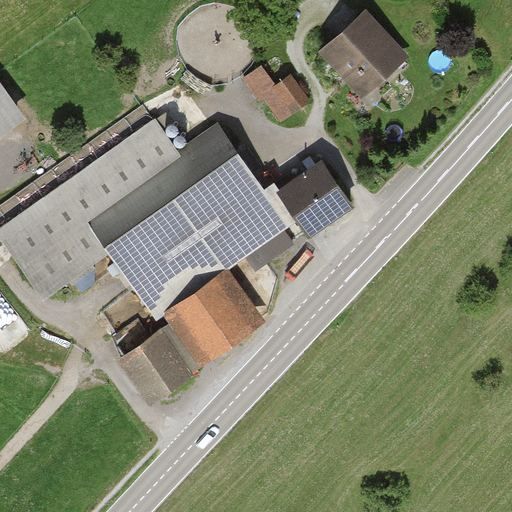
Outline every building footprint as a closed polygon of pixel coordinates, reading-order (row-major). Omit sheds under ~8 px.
[(363,9),(319,50),(361,95),(405,54),(363,9)] [(287,123),(311,103),(290,77),(279,86),(262,66),(249,77),(264,95),(287,123)] [(0,71),(0,131),(28,113),(0,71)] [(0,246),(41,301),(104,254),(88,233),(185,161),(153,119),(0,233),(0,246)] [(227,273),(296,222),(275,196),(224,132),(185,161),(88,233),(104,254),(157,327),(227,273)] [(318,161),(275,196),(296,222),(311,240),(354,205),(318,161)] [(264,324),(227,273),(157,327),(199,375),(264,324)]
